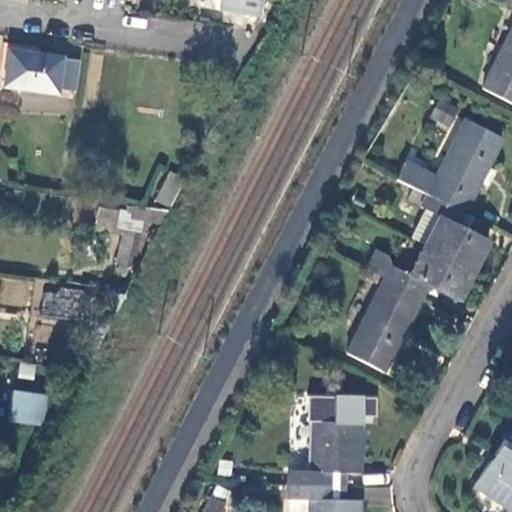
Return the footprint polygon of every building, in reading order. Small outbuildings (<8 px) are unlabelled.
[(218,0),(217,10),(261,16),(263,0),(218,0)] [(511,0),(498,0),(497,3),(511,9),(511,0)] [(511,104),(511,9),(508,16),(511,18),(511,27),(504,44),(482,87),(511,104)] [(491,37),(504,44),(511,27),(499,21),(491,37)] [(81,60),(15,52),(12,70),(6,70),(4,87),(58,93),(58,90),(76,93),(81,60)] [(439,99),(429,118),(446,126),(455,108),(439,99)] [(413,187),(464,213),(502,139),(465,120),(436,178),(404,163),(397,179),(413,187)] [(171,206),(185,180),(171,172),(157,198),(171,206)] [(422,247),(473,272),(488,242),(472,234),(458,226),(464,213),(413,187),(407,201),(425,210),(437,216),(424,244),(422,247)] [(411,238),(424,244),(437,216),(425,210),(411,238)] [(134,234),(138,213),(121,212),(118,228),(123,229),(117,263),(127,265),(134,234)] [(472,234),(479,221),(464,213),(458,226),(472,234)] [(458,301),(473,272),(422,247),(407,275),(389,267),(386,256),(374,248),(364,269),(368,271),(384,279),(421,298),(428,286),(458,301)] [(364,278),(379,289),(384,279),(368,271),(364,278)] [(26,276),(23,308),(40,310),(43,278),(26,276)] [(382,372),(421,298),(384,279),(379,289),(346,354),(382,372)] [(42,316),(86,320),(89,290),(45,286),(42,316)] [(96,324),(107,326),(112,294),(101,292),(96,324)] [(95,357),(111,326),(107,326),(96,324),(95,331),(84,352),(95,357)] [(33,381),(36,365),(19,362),(15,377),(33,381)] [(48,396),(15,390),(11,422),(44,427),(48,396)] [(330,472),(345,472),(359,474),(361,423),(311,422),(310,473),(288,472),(287,485),(330,486),(330,472)] [(511,444),(505,440),(474,486),(511,511),(511,444)] [(330,486),(345,486),(345,472),(330,472),(330,486)] [(357,511),(358,501),(345,500),(330,500),(330,486),(287,485),(286,499),(298,500),(308,500),(308,511),(357,511)] [(345,500),(345,486),(330,486),(330,500),(345,500)] [(216,488),(210,499),(223,505),(229,493),(216,488)] [(219,511),(223,505),(210,499),(203,511),(219,511)] [(297,511),(308,511),(308,500),(298,500),(297,511)]
